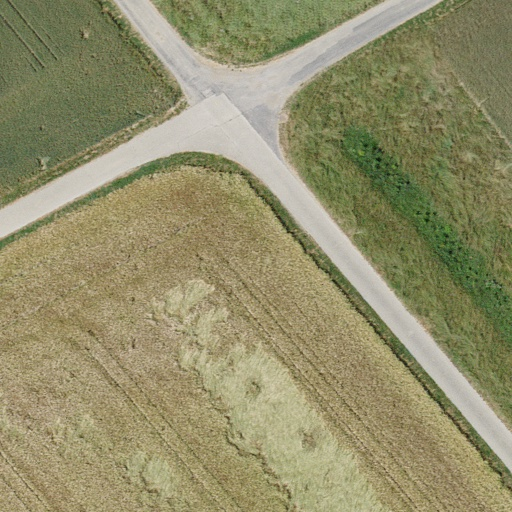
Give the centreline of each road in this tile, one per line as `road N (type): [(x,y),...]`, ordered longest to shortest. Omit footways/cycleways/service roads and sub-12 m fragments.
road 1 (track): [(511,432),(147,0)]
road 2 (track): [(0,228),(420,0)]
